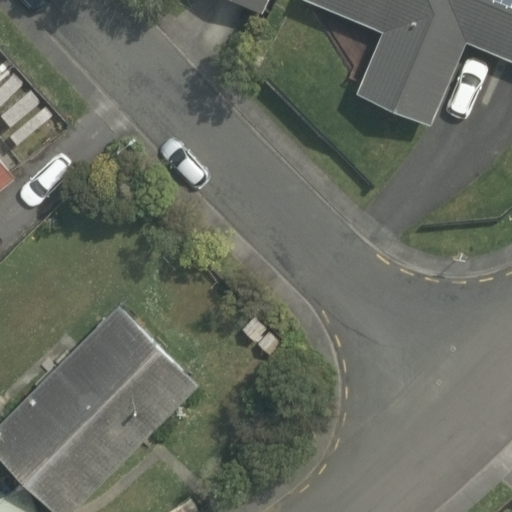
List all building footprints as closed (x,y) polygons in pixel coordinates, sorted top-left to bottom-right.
[(245,0),(263,8),(266,0),(245,0)] [(511,0),(316,0),(382,29),(355,88),(430,120),(467,38),(511,57),(511,0)] [(0,185),(15,173),(0,154),(0,185)] [(119,297),(0,414),(0,448),(63,511),(64,511),(200,379),(119,297)] [(39,511),(27,481),(0,492),(0,511),(39,511)]
